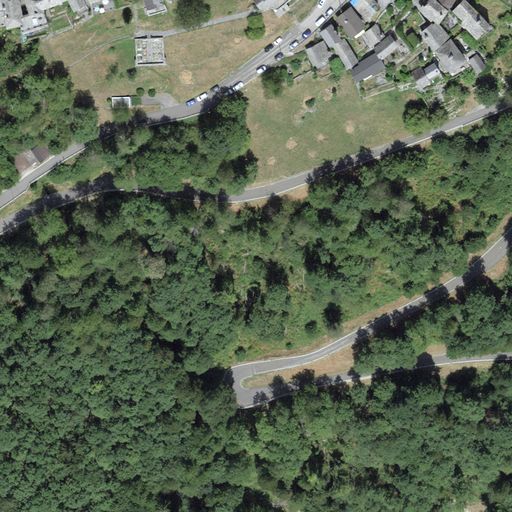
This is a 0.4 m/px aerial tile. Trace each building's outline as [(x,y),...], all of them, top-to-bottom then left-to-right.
[(0,0),(2,11),(20,7),(20,6),(24,4),(23,0),(0,0)] [(43,11),(38,0),(23,0),(24,4),(28,14),(29,17),(44,13),(43,11)] [(59,0),(38,0),(43,11),(61,4),(61,3),(59,0)] [(59,0),(61,3),(67,0),(73,13),(75,12),(77,16),(88,10),(86,7),(83,0),(59,0)] [(143,0),(146,12),(165,6),(162,0),(143,0)] [(279,0),(252,0),(261,12),(268,6),(269,8),(279,0)] [(351,0),(349,2),(361,17),(360,18),(364,23),(367,21),(369,23),(371,21),(370,20),(379,6),(373,0),(351,0)] [(450,11),(448,9),(447,11),(435,0),(427,0),(418,10),(431,22),(432,20),(435,23),(437,26),(439,24),(450,11)] [(457,0),(435,0),(447,11),(448,9),(457,0)] [(490,26),(463,0),(462,0),(451,12),(462,22),(459,24),(476,41),(490,26)] [(22,16),(20,7),(2,11),(6,30),(19,27),(22,27),(20,17),(22,17),(22,16)] [(350,40),(366,28),(350,7),(334,19),(350,40)] [(28,14),(22,16),(22,17),(20,17),(22,27),(19,27),(21,35),(48,26),(44,13),(29,17),(28,14)] [(437,26),(435,23),(432,25),(431,24),(419,34),(433,51),(450,38),(439,24),(437,26)] [(385,37),(375,24),(361,36),(371,48),(385,37)] [(341,40),(331,25),(319,33),(329,48),(331,46),(341,40)] [(399,47),(389,35),(372,49),(375,53),(381,60),(399,47)] [(344,39),(331,47),(337,56),(338,55),(346,70),(358,63),(344,39)] [(450,39),(434,52),(440,60),(437,62),(446,73),(448,72),(450,75),(466,62),(450,39)] [(331,56),(323,41),(305,50),(313,67),(315,66),(318,72),(331,65),(327,58),(331,56)] [(381,60),(375,53),(358,63),(358,65),(349,71),(356,83),(371,74),(372,77),(386,69),(381,60)] [(486,68),(476,54),(467,61),(478,74),(486,68)] [(434,63),(422,70),(428,80),(440,73),(434,63)] [(420,67),(410,73),(420,89),(430,83),(428,80),(422,70),(420,67)] [(115,106),(132,105),(132,96),(115,97),(115,106)] [(28,144),(8,157),(18,173),(38,161),(56,149),(41,142),(31,149),(28,144)]
